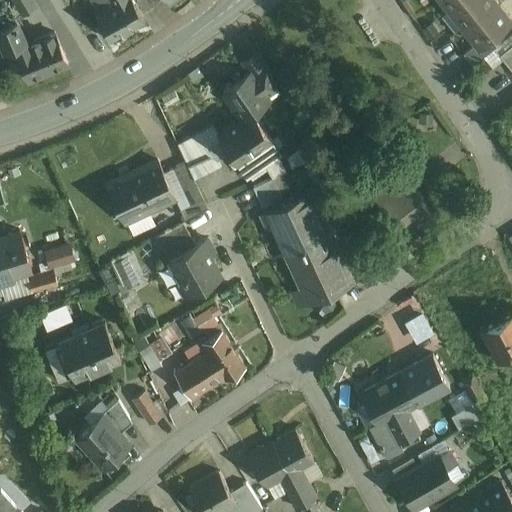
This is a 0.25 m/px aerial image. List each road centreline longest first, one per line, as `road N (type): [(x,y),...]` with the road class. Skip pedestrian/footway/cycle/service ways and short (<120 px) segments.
road 1 (tertiary): [(0,135),(104,96),(237,0)]
road 2 (residential): [(511,215),(292,363)]
road 3 (residential): [(292,363),(104,511)]
road 4 (residential): [(511,180),(385,0)]
road 5 (residential): [(381,511),(292,363)]
